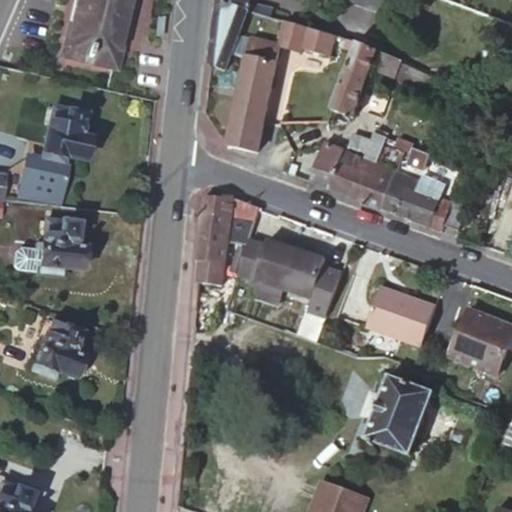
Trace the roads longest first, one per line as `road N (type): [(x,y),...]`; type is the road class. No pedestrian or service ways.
road 1 (secondary): [(174,153),(140,511)]
road 2 (residential): [(174,153),(511,276)]
road 3 (secondary): [(190,0),(174,153)]
